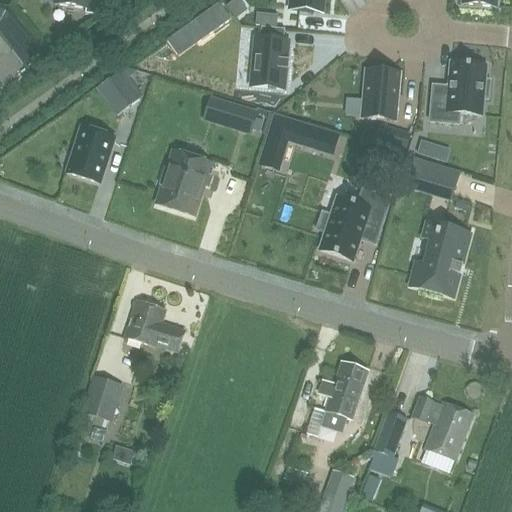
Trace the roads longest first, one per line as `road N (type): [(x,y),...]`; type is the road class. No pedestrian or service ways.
road 1 (residential): [(510,367),(0,207)]
road 2 (residential): [(435,27),(419,57),(362,44),(356,22),(382,0)]
